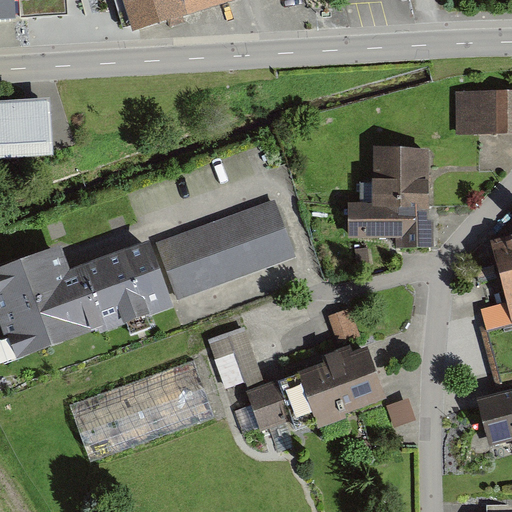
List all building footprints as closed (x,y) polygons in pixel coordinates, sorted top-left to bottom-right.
[(0,0),(0,22),(14,22),(13,0),(0,0)] [(20,0),(22,20),(68,17),(66,0),(20,0)] [(235,0),(124,0),(135,32),(235,0)] [(511,135),(511,94),(465,96),(466,136),(511,135)] [(48,103),(0,105),(0,159),(50,157),(48,103)] [(432,150),(373,149),(372,207),(348,207),(347,238),(431,239),(432,150)] [(269,197),(155,242),(178,301),(292,256),(269,197)] [(511,238),(494,244),(511,313),(511,312),(511,238)] [(143,248),(72,276),(60,247),(0,270),(0,331),(4,341),(0,342),(0,357),(3,366),(97,329),(99,335),(124,325),(129,337),(156,326),(152,314),(167,308),(143,248)] [(351,308),(328,316),(336,341),(359,333),(351,308)] [(244,328),(208,339),(223,387),(260,376),(244,328)] [(297,373),(318,431),(347,420),(344,414),(382,400),(364,349),(353,353),(350,345),(325,354),(328,362),(297,373)] [(269,381),(244,390),(250,406),(235,411),(243,433),(257,428),(261,437),(286,429),(269,381)] [(511,390),(478,399),(492,451),(511,445),(511,390)] [(408,400),(386,409),(395,429),(416,420),(408,400)]
